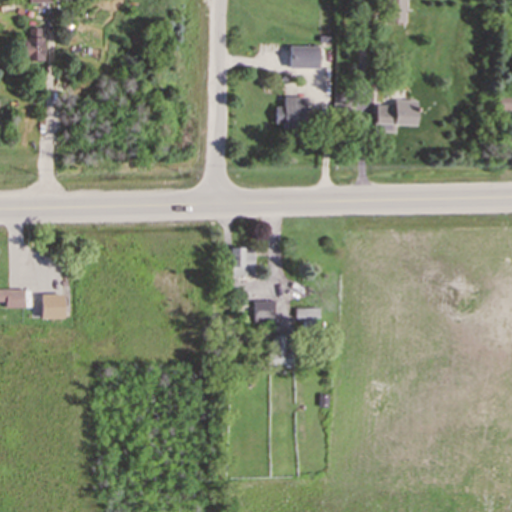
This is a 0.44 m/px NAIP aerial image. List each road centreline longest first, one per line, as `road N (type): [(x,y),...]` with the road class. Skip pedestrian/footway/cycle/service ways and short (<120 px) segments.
road 1 (secondary): [(0,208),(511,195)]
road 2 (residential): [(214,203),(220,0)]
